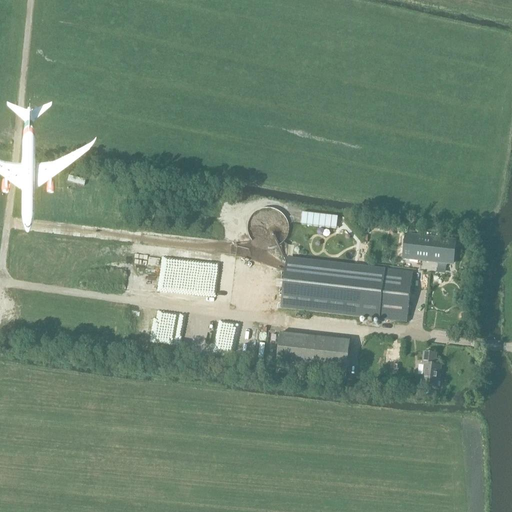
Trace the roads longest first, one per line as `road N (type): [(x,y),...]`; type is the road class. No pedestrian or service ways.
road 1 (track): [(0,281),(31,0)]
road 2 (track): [(274,317),(0,282)]
